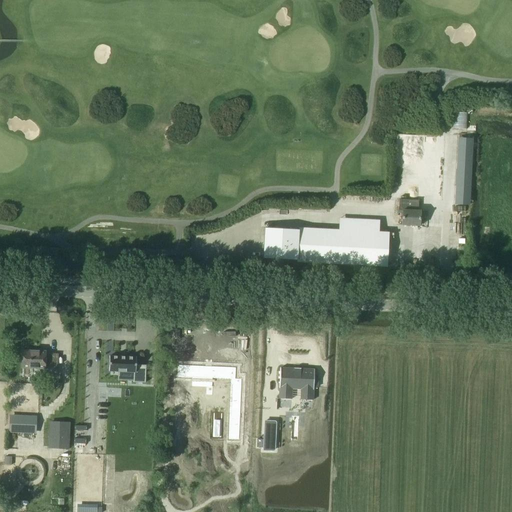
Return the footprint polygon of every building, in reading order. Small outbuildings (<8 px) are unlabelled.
[(468,128),(468,112),(455,111),(455,127),(468,128)] [(474,187),(475,161),(460,161),(459,187),(474,187)] [(402,200),(399,200),(398,211),(402,211),(401,225),(420,226),(420,211),(417,211),(417,207),(418,207),(418,201),(402,200)] [(387,267),(389,233),(299,228),(299,230),(265,228),(263,258),(297,260),(297,262),(387,267)] [(57,355),(46,354),(46,352),(22,352),(21,368),(44,368),(44,374),(56,374),(57,355)] [(100,366),(102,366),(102,369),(126,370),(126,380),(138,380),(139,363),(129,362),(129,355),(102,354),(102,358),(100,357),(100,366)] [(236,366),(177,364),(177,384),(227,386),(227,378),(235,378),(236,366)] [(314,369),(280,367),(278,398),(291,399),(291,388),(300,389),(300,399),(313,400),(314,369)] [(10,417),(10,431),(35,432),(36,418),(10,417)] [(275,422),(274,422),(265,421),(264,450),(273,451),(274,451),(274,450),(275,450),(275,449),(276,423),(276,422),(275,422)]
